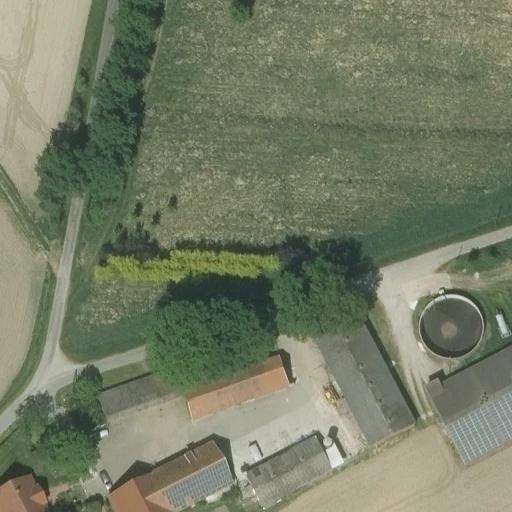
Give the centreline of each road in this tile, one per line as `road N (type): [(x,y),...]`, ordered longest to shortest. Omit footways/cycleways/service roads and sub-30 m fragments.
road 1 (unclassified): [(33,371),(95,370),(511,233)]
road 2 (unclassified): [(33,371),(55,331),(114,0)]
